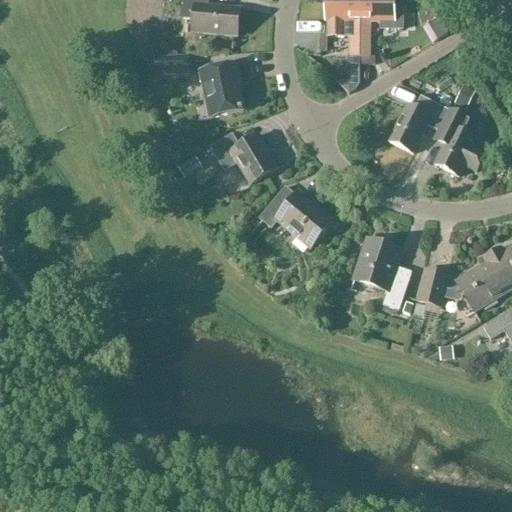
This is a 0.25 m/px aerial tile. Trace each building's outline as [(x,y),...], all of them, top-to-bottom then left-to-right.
[(238,39),(241,12),(209,9),(209,0),(182,0),(181,21),(194,22),(192,35),(238,39)] [(326,24),(328,24),(328,40),(350,40),(350,66),(352,66),(352,84),(360,84),(360,66),(360,61),(361,45),(361,3),(326,3),(326,24)] [(361,45),(360,61),(360,66),(375,66),(375,58),(371,58),(371,24),(396,24),(396,4),(361,3),(361,45)] [(154,78),(190,76),(189,59),(153,61),(154,78)] [(210,121),(244,114),(237,85),(241,84),(237,66),(200,74),(210,121)] [(455,105),(467,111),(476,94),(464,88),(455,105)] [(445,96),(440,105),(449,109),(454,100),(445,96)] [(438,134),(449,113),(421,99),(415,112),(408,108),(389,145),(414,157),(428,129),(438,134)] [(449,113),(438,134),(434,144),(444,149),(435,168),(459,180),(465,169),(477,175),(486,157),(474,151),(477,143),(463,136),(470,123),(449,113)] [(252,188),(278,172),(258,138),(240,149),(233,137),(211,150),(225,174),(239,166),(252,188)] [(178,169),(185,181),(203,171),(196,159),(178,169)] [(300,196),(297,199),(286,190),(260,222),(272,231),(278,224),(310,251),(333,224),(300,196)] [(232,244),(239,250),(248,241),(240,235),(232,244)] [(400,314),(410,282),(395,277),(402,254),(368,243),(355,282),(388,294),(384,308),(400,314)] [(487,266),(456,285),(458,288),(465,299),(475,316),(511,293),(511,251),(504,256),(501,251),(484,262),(487,266)] [(426,272),(418,305),(441,311),(444,301),(446,291),(449,278),(426,272)] [(413,318),(422,321),(425,309),(416,307),(413,318)] [(511,312),(501,318),(483,329),(491,342),(505,334),(511,345),(511,312)] [(440,351),(441,364),(454,362),(453,349),(440,351)]
